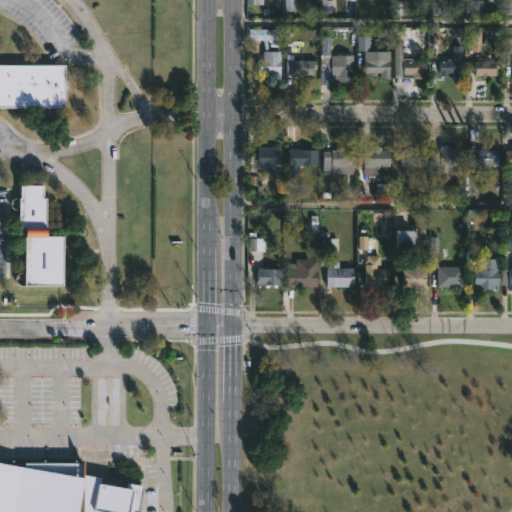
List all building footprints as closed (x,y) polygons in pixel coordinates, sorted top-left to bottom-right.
[(445,0),(445,9),(456,9),(456,18),(432,17),(432,0),(445,0)] [(511,0),(511,14),(502,14),(502,0),(511,0)] [(367,32),(367,35),(371,36),(371,39),(376,39),(376,50),(392,50),(391,78),(382,78),(382,73),(366,72),(365,50),(359,50),(359,32),(367,32)] [(332,35),(333,56),(352,57),(352,60),(355,60),(354,76),(332,77),(332,71),(322,71),(323,35),(332,35)] [(280,49),(280,51),(282,51),(282,78),(272,78),(272,72),(260,72),(260,59),(265,60),(265,50),(280,49)] [(304,59),(317,60),(316,68),(313,68),(313,75),(291,76),(291,70),(287,70),(287,60),(304,59)] [(417,59),(428,61),(428,77),(414,77),(414,73),(405,73),(405,60),(417,59)] [(454,59),(465,60),(464,79),(455,78),(455,73),(449,72),(449,75),(441,75),(442,60),(454,59)] [(487,60),(500,61),(500,68),(498,68),(498,75),(491,74),(491,77),(483,77),(483,75),(476,75),(477,60),(487,60)] [(0,65),(63,65),(63,108),(0,108),(0,65)] [(279,146),(278,150),(283,150),(283,172),(259,172),(259,146),(279,146)] [(383,146),(383,149),(392,149),(392,165),(376,165),(376,174),(367,174),(367,149),(376,149),(376,146),(383,146)] [(418,146),(418,148),(427,148),(427,168),(420,168),(420,165),(403,165),(403,149),(409,150),(409,146),(418,146)] [(304,148),(319,149),(319,164),(299,164),(299,171),(290,171),(290,148),(304,148)] [(443,172),(441,172),(441,148),(461,149),(461,165),(448,165),(448,172),(443,172)] [(484,148),(484,150),(500,150),(500,165),(499,165),(499,169),(492,169),(492,165),(469,165),(469,148),(484,148)] [(357,159),(357,173),(333,173),(333,169),(324,168),(325,150),(357,149),(357,159)] [(44,195),(44,197),(48,197),(49,236),(65,236),(65,285),(22,285),(18,283),(16,279),(19,273),(27,272),(26,236),(28,236),(28,227),(21,227),(21,209),(14,208),(12,205),(12,201),(16,197),(23,197),(23,184),(45,184),(46,195),(44,195)] [(417,253),(400,253),(400,229),(417,229),(417,253)] [(377,265),(377,269),(391,269),(391,276),(389,276),(389,287),(383,287),(383,289),(371,289),(371,287),(366,287),(366,264),(368,264),(368,255),(381,255),(381,265),(377,265)] [(425,290),(406,290),(406,257),(428,257),(428,290),(425,290)] [(319,260),(318,287),(287,286),(288,263),(295,264),(296,259),(319,260)] [(488,259),(488,268),(500,268),(500,289),(478,288),(478,286),(475,286),(475,267),(479,267),(480,259),(488,259)] [(340,262),(340,267),(354,268),(354,287),(328,286),(329,261),(340,262)] [(440,287),(438,287),(438,265),(465,266),(465,287),(440,287)] [(264,267),(283,268),(283,285),(259,285),(259,267),(264,267)] [(511,289),(511,284),(503,284),(503,269),(511,268),(511,289)] [(0,511),(0,462),(22,467),(22,463),(83,463),(83,475),(100,478),(99,483),(123,488),(124,483),(142,486),(137,511),(0,511)]
